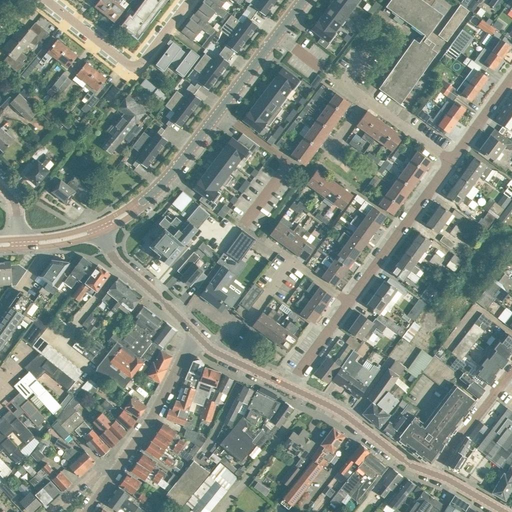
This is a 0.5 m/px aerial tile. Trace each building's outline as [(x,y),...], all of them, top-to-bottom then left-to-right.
[(105,14),(115,1),(114,0),(95,0),(93,4),(105,14)] [(115,22),(125,9),(120,4),(122,1),(120,0),(115,0),(115,1),(105,14),(115,22)] [(138,39),(167,0),(144,0),(135,12),(134,11),(134,10),(130,7),(123,17),(124,17),(126,18),(120,26),(138,39)] [(265,15),(276,1),(273,0),(258,0),(259,1),(255,7),(250,3),(246,9),(251,12),(255,15),(258,10),(265,15)] [(347,15),(354,6),(345,0),(334,0),(332,4),(347,15)] [(430,51),(432,49),(435,44),(427,38),(428,36),(426,35),(439,16),(417,0),(390,0),(386,7),(425,35),(419,43),(414,39),(379,88),(405,108),(405,107),(398,102),(433,53),(430,51)] [(495,9),(501,0),(491,0),(489,4),(495,9)] [(231,15),(221,7),(221,8),(214,2),(210,7),(203,2),(194,14),(201,19),(206,23),(207,23),(215,12),(223,18),(220,22),(224,24),(231,15)] [(347,15),(332,4),(325,12),(341,24),(340,24),(342,25),(349,16),(347,15)] [(447,42),(469,11),(460,4),(438,35),(447,42)] [(251,20),(255,15),(251,12),(242,23),(231,15),(226,22),(247,39),(258,25),(251,20)] [(341,24),(325,12),(319,20),(319,21),(334,32),(340,24),(341,24)] [(215,29),(207,23),(206,23),(201,19),(197,24),(190,19),(181,31),(193,40),(202,29),(210,35),(201,46),(205,49),(212,40),(215,35),(218,32),(215,29)] [(337,34),(334,32),(319,21),(319,20),(312,29),(322,37),(317,42),(323,47),(327,41),(330,43),(337,34)] [(492,35),(496,30),(484,21),(480,27),(492,35)] [(42,43),(49,33),(35,22),(30,29),(24,24),(13,36),(26,46),(30,41),(36,46),(40,41),(42,43)] [(247,39),(226,22),(220,29),(231,38),(223,49),(226,52),(230,47),(237,53),(247,39)] [(502,58),(511,47),(494,35),(486,46),(492,51),(502,58)] [(27,57),(21,52),(26,46),(13,36),(3,49),(9,54),(4,61),(18,72),(25,63),(23,61),(27,57)] [(58,60),(68,48),(57,39),(53,45),(51,43),(48,47),(50,48),(39,62),(45,66),(53,56),(58,60)] [(181,49),(174,43),(172,47),(170,46),(154,66),(155,66),(156,65),(164,71),(171,62),(177,67),(175,69),(184,76),(182,77),(183,78),(200,56),(191,50),(187,54),(181,49)] [(451,45),(445,52),(456,60),(458,57),(462,53),(451,45)] [(74,61),(78,56),(68,48),(58,60),(62,64),(61,65),(66,70),(70,65),(72,66),(75,62),(74,61)] [(223,57),(226,52),(223,49),(214,60),(205,53),(199,61),(219,76),(230,62),(223,57)] [(494,70),(502,58),(492,51),(484,63),(494,70)] [(479,90),(488,78),(478,71),(481,67),(479,65),(472,60),(467,57),(463,62),(471,69),(464,79),(469,82),(479,90)] [(38,64),(33,59),(20,75),(25,79),(38,64)] [(208,90),(219,76),(199,61),(194,68),(203,75),(195,86),(194,87),(198,89),(201,85),(208,90)] [(87,83),(97,71),(86,62),(82,67),(80,66),(77,70),(79,71),(75,76),(81,81),(82,79),(87,83)] [(276,77),(292,88),(291,89),(294,90),(301,81),(283,67),(276,77)] [(94,95),(99,88),(101,89),(104,85),(103,84),(107,78),(97,71),(87,83),(84,87),(90,91),(84,97),(89,101),(86,104),(88,106),(84,111),(87,113),(99,99),(94,95)] [(9,72),(3,78),(4,79),(5,79),(10,85),(14,80),(10,77),(12,75),(9,72)] [(55,93),(68,77),(63,74),(49,92),(53,95),(55,92),(55,93)] [(323,79),(318,75),(313,82),(318,86),(323,79)] [(73,81),(68,77),(55,93),(56,94),(59,96),(60,97),(73,81)] [(276,77),(270,85),(285,97),(285,96),(291,89),(292,88),(276,77)] [(167,96),(145,79),(140,85),(162,102),(167,96)] [(471,101),(479,90),(469,82),(464,79),(456,89),(460,92),(459,92),(471,101)] [(194,94),(198,89),(194,87),(195,86),(191,83),(187,89),(190,92),(186,98),(176,91),(171,98),(191,113),(201,99),(194,94)] [(456,89),(448,83),(444,88),(456,96),(459,92),(460,92),(456,89)] [(285,97),(270,85),(263,94),(280,107),(281,107),(287,98),(285,96),(285,97)] [(439,94),(444,87),(440,85),(436,91),(439,94)] [(24,88),(19,93),(25,99),(30,94),(24,88)] [(456,96),(444,88),(441,92),(453,100),(456,96)] [(0,99),(0,104),(4,109),(14,99),(7,92),(0,99)] [(38,111),(26,100),(25,99),(19,93),(10,103),(29,121),(38,111)] [(350,103),(336,93),(329,102),(344,112),(350,103)] [(280,107),(263,94),(257,102),(276,117),(283,108),(281,107),(280,107)] [(135,125),(146,111),(128,95),(118,108),(125,113),(115,125),(132,139),(134,136),(135,137),(141,130),(135,125)] [(180,127),(191,113),(171,98),(165,105),(175,113),(166,124),(170,126),(173,122),(180,127)] [(457,121),(465,109),(455,102),(453,105),(447,101),(442,109),(457,121)] [(276,117),(257,102),(250,111),(266,123),(269,126),(276,117)] [(344,112),(329,102),(323,111),(337,121),(344,112)] [(511,110),(506,106),(501,113),(511,120),(511,110)] [(449,132),(457,121),(442,109),(437,115),(443,119),(439,125),(449,132)] [(250,111),(250,110),(243,120),(259,132),(266,123),(250,111)] [(337,121),(323,111),(317,120),(331,130),(337,121)] [(366,132),(376,117),(367,111),(357,125),(366,132)] [(496,120),(495,121),(499,123),(499,122),(511,131),(511,120),(501,113),(496,120)] [(375,138),(385,124),(376,117),(366,132),(375,138)] [(63,119),(60,123),(69,131),(72,127),(63,119)] [(331,130),(317,120),(310,129),(325,139),(331,130)] [(111,154),(124,138),(129,142),(132,139),(115,125),(113,124),(107,131),(112,134),(102,146),(111,154)] [(383,144),(394,130),(385,124),(375,138),(383,144)] [(14,140),(6,132),(8,130),(3,125),(0,128),(0,148),(3,151),(14,140)] [(152,139),(144,132),(138,139),(157,154),(168,140),(161,135),(164,130),(161,127),(152,139)] [(325,139),(310,129),(304,137),(318,148),(325,139)] [(392,151),(403,137),(394,130),(383,144),(392,151)] [(510,150),(511,147),(511,141),(502,134),(498,132),(496,130),(492,136),(491,136),(481,149),(494,160),(504,146),(510,150)] [(225,147),(226,147),(241,158),(241,159),(245,162),(252,153),(248,150),(254,142),(243,134),(237,141),(232,137),(225,147)] [(355,135),(352,140),(357,144),(361,139),(355,135)] [(318,148),(304,137),(298,146),(312,156),(318,148)] [(147,168),(157,154),(138,139),(132,147),(141,153),(133,165),(136,167),(140,163),(147,168)] [(44,167),(51,159),(45,154),(48,151),(42,145),(32,157),(38,162),(32,168),(26,176),(36,185),(49,171),(44,167)] [(312,156),(298,146),(291,155),(305,165),(312,156)] [(226,147),(225,147),(219,155),(235,166),(241,159),(241,158),(226,147)] [(432,161),(418,151),(411,160),(425,170),(432,161)] [(235,166),(219,155),(213,163),(228,175),(229,174),(235,166)] [(492,169),(487,166),(475,157),(467,167),(479,176),(484,180),(485,179),(492,169)] [(425,170),(411,160),(405,169),(419,179),(425,170)] [(228,175),(213,163),(207,171),(222,183),(226,186),(233,177),(229,174),(228,175)] [(479,176),(467,167),(461,177),(472,185),(479,176)] [(316,190),(326,176),(317,169),(307,183),(316,190)] [(419,179),(405,169),(398,178),(412,188),(419,179)] [(222,183),(207,171),(201,179),(216,191),(216,190),(222,183)] [(75,191),(78,187),(85,193),(90,187),(82,181),(75,175),(67,185),(61,180),(52,191),(66,203),(76,192),(75,191)] [(325,196),(335,182),(326,176),(316,190),(325,196)] [(465,195),(472,185),(461,177),(453,186),(465,195)] [(412,188),(398,178),(392,187),(406,197),(412,188)] [(201,179),(194,188),(203,195),(199,200),(212,210),(217,204),(214,202),(221,194),(216,190),(216,191),(201,179)] [(503,193),(509,198),(511,194),(511,180),(510,180),(506,185),(508,187),(503,193)] [(333,203),(344,189),(335,182),(325,196),(333,203)] [(477,204),(465,195),(453,186),(446,196),(458,205),(461,201),(473,209),(477,204)] [(406,197),(392,187),(385,195),(400,206),(406,197)] [(343,209),(353,195),(344,189),(333,203),(343,209)] [(183,191),(172,204),(181,212),(192,199),(183,191)] [(358,210),(366,215),(379,225),(386,216),(357,195),(354,199),(362,205),(358,210)] [(400,206),(385,195),(379,204),(393,215),(400,206)] [(500,199),(497,203),(504,209),(507,204),(500,199)] [(308,207),(300,201),(297,205),(305,211),(308,207)] [(502,223),(511,210),(511,201),(498,220),(502,223)] [(302,209),(293,202),(290,207),(298,213),(302,209)] [(498,216),(504,209),(497,203),(494,202),(489,209),(498,216)] [(165,228),(150,246),(161,255),(160,256),(161,258),(168,265),(171,261),(185,245),(198,229),(210,214),(199,205),(184,223),(176,216),(171,223),(164,217),(159,224),(165,228)] [(445,223),(452,213),(440,205),(433,214),(445,223)] [(495,217),(487,212),(482,219),(481,218),(477,223),(486,229),(495,217)] [(437,233),(445,223),(433,214),(426,225),(437,233)] [(379,225),(366,215),(363,220),(356,215),(353,219),(373,234),(379,225)] [(279,241),(289,228),(284,224),(286,222),(281,219),(270,234),(279,241)] [(373,234),(353,219),(350,223),(358,228),(354,233),(367,242),(373,234)] [(288,247),(303,227),(299,224),(294,231),(289,228),(279,241),(288,247)] [(322,225),(318,231),(324,235),(328,229),(322,225)] [(456,225),(453,229),(458,233),(461,229),(456,225)] [(297,254),(306,240),(311,233),(307,230),(303,227),(288,247),(297,254)] [(210,283),(201,295),(218,307),(223,300),(232,307),(231,307),(232,308),(240,296),(228,287),(244,264),(241,262),(257,240),(242,229),(228,247),(217,262),(223,266),(210,284),(210,283)] [(458,233),(453,229),(450,233),(456,237),(458,233)] [(367,242),(354,233),(351,237),(344,232),(340,237),(360,251),(367,242)] [(424,251),(431,241),(420,233),(412,243),(424,251)] [(443,235),(439,241),(451,249),(454,244),(443,235)] [(306,260),(320,240),(316,237),(311,244),(306,240),(297,254),(306,260)] [(360,251),(340,237),(337,241),(345,246),(341,251),(354,260),(360,251)] [(203,243),(199,247),(204,252),(208,247),(203,243)] [(417,261),(424,251),(412,243),(405,252),(417,261)] [(354,260),(341,251),(338,255),(331,250),(328,254),(348,269),(354,260)] [(194,252),(179,268),(184,273),(181,277),(190,286),(203,271),(194,263),(199,257),(194,252)] [(414,266),(417,261),(405,252),(398,262),(413,273),(415,275),(419,269),(414,266)] [(434,253),(432,257),(441,264),(444,260),(434,253)] [(348,269),(328,254),(321,263),(328,268),(341,278),(348,269)] [(459,268),(464,262),(454,254),(449,260),(459,268)] [(86,283),(97,267),(83,257),(68,277),(65,275),(66,274),(63,272),(53,285),(58,289),(60,290),(64,283),(71,288),(78,279),(85,284),(86,283)] [(441,264),(432,257),(429,260),(438,267),(441,264)] [(53,285),(63,272),(69,263),(68,262),(52,260),(40,276),(46,281),(39,292),(40,293),(50,300),(58,289),(53,285)] [(16,286),(27,270),(19,264),(11,265),(11,262),(0,262),(0,280),(11,280),(12,286),(16,286)] [(413,273),(398,262),(391,272),(403,281),(407,275),(411,277),(413,273)] [(470,264),(464,274),(469,278),(476,268),(470,264)] [(97,291),(110,274),(102,268),(98,265),(97,267),(86,283),(87,283),(85,286),(82,283),(73,296),(79,300),(86,291),(93,295),(96,290),(97,291)] [(341,278),(328,268),(325,273),(318,267),(315,272),(335,286),(341,278)] [(511,285),(511,279),(500,270),(494,278),(509,289),(511,285)] [(118,300),(125,291),(125,289),(128,285),(118,278),(107,292),(108,292),(102,300),(109,305),(107,307),(111,310),(118,301),(118,300)] [(393,306),(402,293),(404,294),(406,294),(408,291),(391,278),(388,283),(385,281),(376,293),(393,306)] [(444,291),(449,285),(441,279),(436,286),(444,291)] [(333,296),(313,281),(306,290),(313,296),(326,305),(333,296)] [(492,281),(484,291),(494,299),(502,289),(492,281)] [(264,290),(255,283),(250,289),(260,296),(264,290)] [(142,296),(133,289),(128,285),(125,289),(125,291),(118,300),(118,301),(111,310),(107,315),(110,317),(118,307),(126,313),(122,319),(124,320),(142,296)] [(260,296),(250,289),(246,294),(256,301),(260,296)] [(431,305),(440,294),(435,290),(430,296),(427,293),(423,299),(431,305)] [(486,309),(494,299),(484,291),(476,301),(486,309)] [(30,327),(43,309),(50,300),(40,293),(34,301),(20,292),(14,300),(0,319),(0,348),(21,320),(30,327)] [(393,306),(376,293),(367,305),(379,314),(383,308),(388,312),(391,308),(393,306)] [(256,301),(246,294),(242,299),(252,306),(256,301)] [(326,305),(313,296),(310,300),(303,295),(300,299),(320,314),(326,305)] [(252,306),(242,299),(239,303),(248,310),(252,306)] [(320,314),(300,299),(297,303),(304,308),(300,313),(313,323),(320,314)] [(422,310),(426,304),(420,300),(416,306),(422,310)] [(153,340),(166,324),(161,320),(162,320),(150,311),(149,309),(147,307),(145,307),(144,306),(138,314),(135,318),(138,320),(136,322),(136,323),(123,341),(120,338),(118,342),(139,358),(151,343),(153,340)] [(32,346),(54,318),(43,309),(30,327),(22,338),(32,346)] [(262,332),(277,312),(272,309),(267,316),(262,312),(253,325),(262,332)] [(280,326),(276,322),(281,315),(277,312),(262,332),(271,338),(280,326)] [(492,321),(482,313),(478,318),(488,326),(492,321)] [(88,328),(96,318),(90,314),(82,324),(88,328)] [(366,342),(378,326),(361,314),(353,324),(354,324),(350,330),(349,330),(357,336),(354,339),(360,344),(363,340),(365,341),(366,342)] [(400,327),(388,318),(384,324),(390,329),(402,337),(408,329),(402,325),(400,327)] [(484,331),(488,326),(478,318),(474,323),(484,331)] [(280,345),(294,325),(290,322),(285,329),(280,326),(271,338),(280,345)] [(402,337),(409,342),(420,326),(414,322),(402,337)] [(124,389),(144,363),(144,362),(147,360),(154,364),(147,376),(153,378),(152,380),(159,384),(160,382),(159,381),(163,374),(164,374),(166,370),(166,369),(172,356),(162,351),(163,350),(162,348),(163,347),(164,348),(169,342),(169,343),(172,339),(171,339),(172,338),(177,331),(166,323),(166,324),(153,340),(151,343),(139,358),(118,342),(117,342),(118,343),(117,343),(100,367),(97,376),(114,381),(124,389)] [(480,336),(484,331),(474,323),(470,328),(480,336)] [(298,338),(293,335),(298,328),(294,325),(280,345),(289,351),(298,338)] [(476,341),(480,336),(470,328),(466,333),(476,341)] [(511,336),(505,331),(498,340),(511,350),(511,336)] [(473,346),(476,341),(466,333),(463,338),(473,346)] [(118,342),(120,338),(114,334),(111,338),(117,343),(118,343),(117,342),(118,342)] [(355,350),(360,344),(354,339),(350,336),(345,342),(355,350)] [(469,350),(473,346),(463,338),(459,343),(469,350)] [(511,352),(511,350),(498,340),(495,338),(489,346),(493,349),(495,350),(507,359),(511,352)] [(76,341),(73,346),(91,360),(104,346),(94,339),(86,349),(76,341)] [(346,388),(362,365),(355,360),(359,354),(357,353),(365,341),(363,340),(360,344),(355,350),(354,351),(353,350),(332,380),(340,386),(341,384),(346,388)] [(467,354),(469,350),(459,343),(455,348),(465,355),(467,354)] [(46,358),(54,348),(49,344),(41,354),(46,358)] [(440,359),(447,349),(442,346),(435,355),(440,359)] [(51,362),(59,352),(54,348),(46,358),(51,362)] [(461,360),(465,355),(455,348),(451,353),(461,360)] [(508,360),(507,359),(495,350),(488,358),(500,367),(502,368),(508,360)] [(56,366),(63,356),(59,352),(51,362),(56,366)] [(41,354),(40,353),(35,359),(25,368),(30,373),(36,380),(37,380),(45,372),(45,371),(69,390),(76,382),(75,381),(70,377),(65,373),(61,370),(56,366),(51,362),(46,358),(41,354)] [(500,367),(488,358),(483,354),(477,362),(482,366),(494,375),(500,367)] [(458,373),(440,359),(435,355),(421,372),(442,388),(446,384),(448,386),(458,373)] [(61,370),(68,360),(63,356),(56,366),(61,370)] [(201,373),(204,364),(197,357),(194,358),(185,379),(191,381),(189,387),(196,389),(201,373)] [(327,382),(343,362),(338,358),(334,363),(328,357),(316,373),(327,382)] [(65,373),(73,364),(68,360),(61,370),(65,373)] [(398,378),(405,367),(395,360),(389,369),(388,368),(367,397),(373,402),(363,414),(372,421),(381,410),(376,405),(388,391),(391,394),(402,382),(398,378)] [(461,360),(458,365),(462,369),(466,364),(461,360)] [(70,377),(78,368),(73,364),(65,373),(70,377)] [(358,399),(380,369),(374,365),(369,370),(362,365),(346,388),(352,391),(350,393),(358,399)] [(207,399),(210,389),(213,390),(214,387),(217,387),(218,382),(221,373),(211,369),(210,367),(207,366),(206,367),(204,367),(201,376),(193,403),(205,406),(207,399)] [(496,376),(494,375),(482,366),(472,379),(484,388),(488,383),(489,384),(496,376)] [(75,381),(83,372),(78,368),(70,377),(75,381)] [(485,390),(478,384),(471,379),(463,372),(458,378),(468,386),(466,389),(478,398),(485,390)] [(61,406),(37,380),(36,380),(30,373),(15,386),(21,393),(26,398),(33,392),(57,418),(64,409),(61,406)] [(217,403),(221,393),(226,395),(229,388),(234,380),(224,374),(219,383),(211,401),(207,399),(205,406),(201,418),(211,421),(217,403)] [(79,378),(76,382),(69,390),(68,391),(75,397),(81,389),(85,383),(79,378)] [(85,383),(81,389),(87,394),(92,388),(95,390),(98,387),(89,379),(85,383)] [(388,413),(399,400),(398,400),(405,392),(407,393),(410,389),(402,382),(391,394),(388,391),(376,405),(381,410),(372,421),(379,428),(390,415),(388,413)] [(238,412),(244,415),(249,405),(256,391),(243,384),(226,417),(234,421),(238,412)] [(184,425),(196,389),(189,387),(186,386),(180,402),(176,400),(172,410),(170,409),(166,419),(184,425)] [(444,442),(450,434),(451,434),(458,425),(457,425),(463,417),(463,418),(470,409),(470,408),(476,401),(456,386),(449,394),(450,395),(444,402),(443,402),(436,411),(437,411),(432,419),(434,420),(427,429),(421,424),(420,425),(412,419),(397,439),(406,446),(407,445),(414,450),(414,451),(423,457),(431,463),(439,452),(440,452),(445,442),(444,442)] [(269,428),(265,425),(264,426),(260,424),(259,423),(260,421),(263,423),(266,417),(275,400),(256,391),(249,405),(244,415),(243,416),(220,443),(241,461),(255,444),(256,444),(266,432),(269,428)] [(147,406),(138,400),(134,397),(127,392),(123,398),(129,402),(124,409),(130,412),(139,418),(147,406)] [(46,419),(26,398),(21,393),(11,402),(17,409),(13,413),(17,418),(18,418),(24,412),(37,426),(46,419)] [(136,421),(124,410),(121,413),(106,400),(101,405),(121,423),(129,430),(136,421)] [(280,427),(293,408),(285,402),(271,421),(275,424),(270,429),(269,428),(266,432),(256,444),(262,449),(280,427)] [(57,418),(56,420),(57,421),(60,424),(63,422),(75,411),(73,408),(69,404),(64,409),(57,418)] [(397,439),(412,419),(411,419),(418,411),(409,404),(393,425),(389,422),(383,431),(395,440),(397,439)] [(506,469),(511,461),(511,412),(506,408),(490,429),(476,446),(487,454),(486,456),(491,460),(492,458),(506,469)] [(35,437),(18,418),(17,418),(13,413),(11,410),(4,417),(3,416),(0,418),(0,429),(1,430),(7,436),(14,430),(27,444),(35,437)] [(103,441),(75,411),(63,422),(60,424),(69,435),(75,430),(80,436),(82,435),(88,441),(87,443),(93,449),(94,448),(101,456),(110,448),(103,441)] [(127,432),(120,425),(116,420),(112,423),(102,413),(97,417),(119,440),(127,432)] [(119,440),(97,417),(93,421),(98,426),(97,427),(97,432),(111,447),(119,440)] [(226,417),(224,422),(232,426),(234,421),(226,417)] [(69,435),(60,424),(57,421),(53,425),(65,439),(69,435)] [(484,424),(480,422),(475,428),(479,431),(484,424)] [(188,444),(174,436),(177,432),(163,423),(163,425),(162,424),(159,429),(157,432),(183,450),(185,447),(185,448),(188,444)] [(333,452),(345,436),(333,427),(327,435),(311,457),(313,459),(319,464),(324,458),(330,462),(336,454),(333,452)] [(200,448),(206,439),(198,433),(186,429),(183,437),(200,448)] [(26,456),(7,436),(1,430),(0,431),(0,453),(4,449),(17,464),(26,456)] [(183,450),(157,432),(157,433),(156,433),(153,437),(154,438),(151,441),(165,450),(167,446),(186,459),(189,461),(193,456),(189,454),(189,453),(183,450)] [(308,451),(314,443),(300,433),(298,436),(293,432),(287,440),(284,444),(302,459),(308,451)] [(472,452),(467,447),(471,440),(468,437),(466,436),(457,451),(456,451),(447,465),(458,472),(467,458),(472,452)] [(49,441),(42,437),(39,442),(46,446),(49,441)] [(87,469),(95,462),(85,450),(82,453),(58,438),(54,444),(66,451),(77,458),(87,469)] [(175,462),(163,453),(165,450),(151,441),(151,442),(150,441),(147,446),(148,447),(145,450),(154,456),(172,467),(175,462)] [(359,465),(369,452),(367,450),(367,449),(361,444),(339,471),(344,475),(349,479),(353,473),(359,465)] [(196,452),(199,448),(195,445),(189,453),(189,454),(193,456),(196,452)] [(37,449),(31,455),(38,463),(45,457),(37,449)] [(87,469),(77,458),(66,451),(63,457),(72,462),(68,465),(72,469),(79,477),(87,469)] [(347,493),(360,503),(382,476),(380,475),(387,465),(369,452),(359,465),(353,473),(349,479),(330,502),(336,507),(347,493)] [(167,474),(154,465),(157,462),(143,453),(142,455),(142,454),(139,459),(137,462),(164,479),(167,474)] [(220,459),(212,453),(208,458),(217,464),(220,459)] [(208,511),(231,485),(242,472),(224,456),(220,461),(221,461),(186,503),(192,508),(189,511),(208,511)] [(11,471),(0,458),(0,474),(5,479),(11,471)] [(292,505),(323,467),(319,464),(313,459),(282,497),(279,501),(288,509),(292,505)] [(181,507),(209,472),(194,460),(180,478),(173,486),(169,491),(166,495),(181,507)] [(27,461),(23,466),(27,470),(33,477),(38,473),(37,472),(27,461)] [(164,479),(137,462),(135,466),(134,465),(131,470),(132,470),(131,471),(145,480),(147,477),(169,491),(173,486),(167,482),(167,483),(163,480),(164,479)] [(511,462),(505,472),(493,492),(505,499),(511,488),(511,462)] [(72,483),(65,476),(61,471),(57,475),(47,463),(42,468),(50,477),(56,484),(63,491),(72,483)] [(281,479),(288,485),(300,470),(294,464),(281,479)] [(54,499),(61,493),(49,479),(50,477),(42,468),(37,472),(38,473),(33,477),(54,499)] [(391,491),(403,477),(393,469),(387,477),(382,483),(383,484),(376,492),(383,498),(390,490),(391,491)] [(136,491),(141,482),(127,474),(120,485),(133,494),(132,495),(143,503),(147,497),(142,493),(140,494),(136,491)] [(173,486),(180,478),(173,474),(167,482),(173,486)] [(54,499),(33,477),(29,481),(38,491),(35,494),(46,506),(54,499)] [(406,497),(416,485),(407,479),(406,479),(403,477),(391,491),(395,493),(393,496),(395,498),(390,505),(396,510),(397,509),(406,497)] [(17,495),(4,481),(0,485),(0,487),(11,499),(17,495)] [(31,511),(41,503),(34,496),(23,483),(18,488),(26,497),(21,502),(24,505),(30,511),(31,511)] [(264,485),(260,490),(266,494),(270,489),(264,485)] [(414,511),(416,510),(417,511),(429,494),(424,491),(423,491),(417,486),(412,494),(418,498),(408,511),(401,511),(397,509),(396,510),(394,511),(414,511)] [(144,511),(146,511),(127,498),(130,495),(119,487),(113,495),(137,511),(144,511)] [(436,511),(442,504),(436,500),(429,494),(417,511),(416,510),(414,511),(428,511),(430,510),(431,511),(436,511)] [(137,511),(113,495),(107,504),(118,511),(121,507),(127,511),(137,511)] [(464,511),(469,504),(455,495),(449,504),(443,511),(464,511)] [(164,511),(172,502),(167,498),(156,511),(164,511)] [(186,503),(178,511),(189,511),(192,508),(186,503)]
